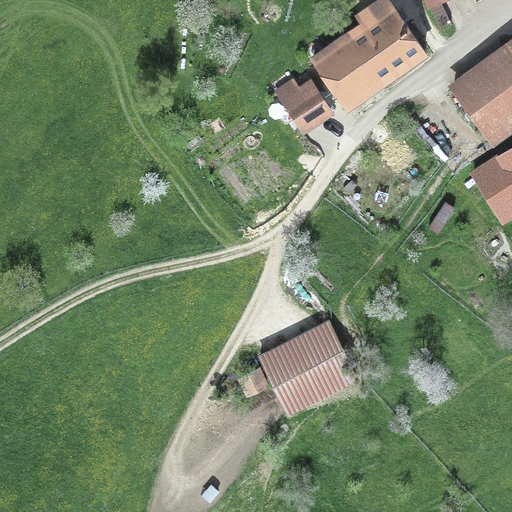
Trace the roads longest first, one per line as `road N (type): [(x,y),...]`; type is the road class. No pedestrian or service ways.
road 1 (track): [(360,134),(282,240),(187,421),(173,493),(265,410)]
road 2 (track): [(282,240),(69,301),(0,347)]
road 3 (residential): [(511,26),(448,60),(360,134)]
